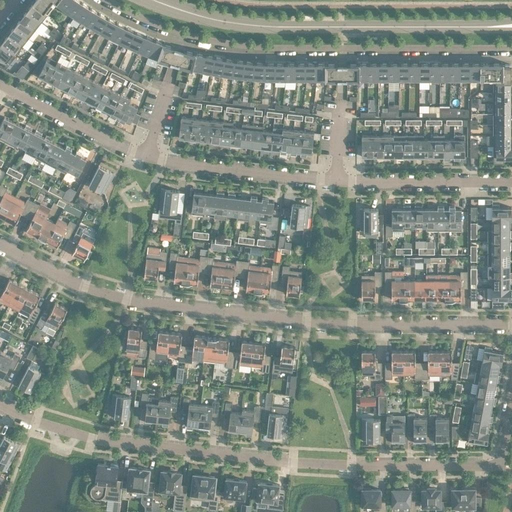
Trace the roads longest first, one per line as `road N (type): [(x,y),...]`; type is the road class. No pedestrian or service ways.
road 1 (residential): [(0,404),(95,439),(291,463),(498,466),(511,395)]
road 2 (residential): [(0,244),(81,284),(139,301),(357,323),(511,323)]
road 3 (residential): [(104,0),(152,24),(235,48),(511,50)]
road 4 (secondary): [(482,28),(268,28),(149,0)]
road 5 (residential): [(146,155),(336,179)]
road 6 (residential): [(336,179),(511,181)]
road 7 (residential): [(0,86),(146,155)]
